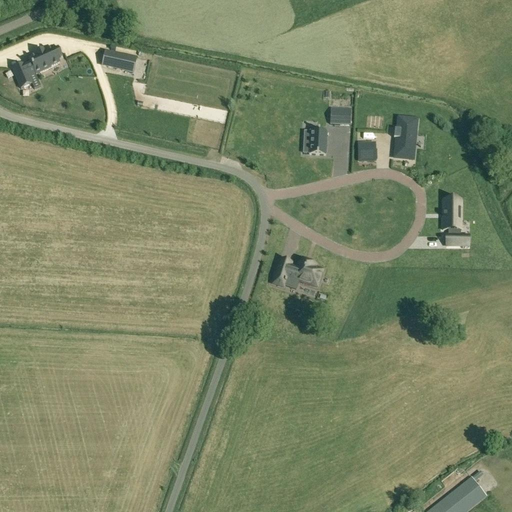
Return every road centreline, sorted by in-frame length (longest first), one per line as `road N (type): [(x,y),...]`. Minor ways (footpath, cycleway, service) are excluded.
road 1 (unclassified): [(261,197),(376,172),(413,183),(420,194),(419,224),(389,255),(336,248),(264,208)]
road 2 (unclassified): [(168,511),(249,279),(264,208)]
road 3 (unclassified): [(261,197),(230,170),(0,113)]
